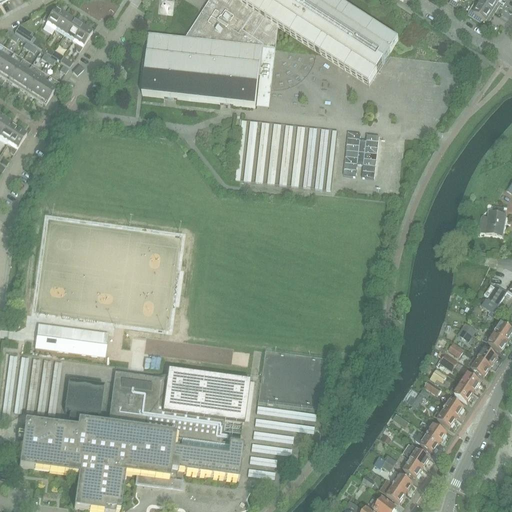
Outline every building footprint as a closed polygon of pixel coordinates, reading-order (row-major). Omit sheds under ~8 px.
[(149,36),(142,97),(143,97),(164,100),(177,101),(220,106),(233,107),(256,109),(262,50),(276,51),(276,50),(278,29),(316,53),(369,87),(389,57),(399,42),(333,0),(211,0),(185,40),(149,36)] [(452,0),(452,2),(449,5),(457,11),(460,6),(457,4),(460,0),(452,0)] [(479,0),(477,4),(494,16),(500,7),(498,6),(489,0),(479,0)] [(467,17),(470,19),(480,26),(482,22),(488,25),(494,16),(477,4),(475,3),(467,17)] [(46,27),(55,33),(65,17),(54,10),(52,11),(50,12),(50,14),(50,15),(51,17),(46,25),(47,25),(46,27)] [(65,17),(55,33),(64,39),(74,23),(65,17)] [(74,23),(64,39),(73,44),(83,29),(74,23)] [(83,29),(73,44),(77,47),(76,48),(76,50),(76,53),(77,55),(79,56),(92,35),(83,29)] [(5,38),(10,42),(13,37),(8,34),(5,38)] [(13,37),(10,42),(16,45),(19,41),(13,37)] [(23,50),(28,53),(31,48),(26,45),(23,50)] [(0,78),(45,108),(59,86),(0,47),(0,78)] [(31,48),(28,53),(34,57),(37,52),(31,48)] [(276,51),(262,50),(256,109),(270,111),(276,51)] [(77,78),(84,72),(80,68),(73,74),(77,78)] [(60,73),(65,77),(68,72),(63,69),(60,73)] [(0,119),(0,137),(8,125),(0,119)] [(8,125),(0,137),(0,142),(7,147),(17,131),(8,125)] [(17,131),(7,147),(11,149),(10,151),(10,153),(10,155),(11,156),(13,158),(27,137),(17,131)] [(349,135),(344,177),(356,179),(357,167),(364,167),(362,180),(374,181),(379,138),(370,137),(370,136),(368,136),(367,137),(366,143),(360,142),(361,136),(349,135)] [(502,238),(506,217),(503,216),(504,210),(494,209),(493,214),(490,214),(486,235),(502,238)] [(486,302),(483,306),(495,314),(507,295),(497,288),(488,303),(486,302)] [(492,330),(490,333),(495,336),(503,341),(508,345),(511,338),(511,332),(502,325),(498,321),(492,330)] [(464,328),(462,331),(473,338),(476,333),(466,326),(464,328)] [(39,327),(35,351),(100,359),(105,360),(108,336),(103,336),(39,327)] [(462,332),(458,337),(469,344),(473,338),(462,331),(462,332)] [(501,355),(508,345),(495,336),(488,346),(501,355)] [(453,347),(448,353),(459,360),(463,353),(453,347)] [(485,351),(478,361),(491,370),(498,360),(485,351)] [(446,356),(440,366),(452,374),(458,365),(446,356)] [(484,381),(491,370),(478,361),(471,372),(484,381)] [(25,423),(19,469),(79,477),(74,510),(86,511),(115,511),(116,511),(115,511),(119,511),(125,475),(136,477),(135,488),(138,488),(182,494),(183,483),(174,482),(175,481),(176,480),(178,473),(184,474),(184,475),(239,483),(244,448),(239,447),(243,426),(244,426),(244,423),(245,416),(249,383),(168,372),(167,382),(115,375),(110,416),(108,427),(87,424),(87,417),(100,419),(100,416),(104,388),(69,383),(65,414),(70,415),(70,416),(69,422),(78,423),(77,430),(25,423)] [(437,372),(432,380),(437,382),(443,385),(447,378),(437,372)] [(468,376),(461,387),(474,395),(481,385),(468,376)] [(428,384),(424,390),(437,399),(442,392),(442,391),(429,383),(428,384)] [(467,406),(474,395),(461,387),(454,397),(467,406)] [(421,396),(420,396),(421,397),(425,399),(427,400),(429,397),(423,392),(421,395),(421,396)] [(420,397),(416,403),(420,406),(421,406),(425,400),(425,399),(421,397),(420,396),(420,397)] [(445,411),(444,412),(448,415),(450,416),(457,421),(460,416),(464,410),(451,402),(445,411)] [(416,403),(412,408),(415,410),(416,411),(420,406),(416,403)] [(450,431),(457,421),(450,416),(444,412),(437,423),(450,431)] [(404,421),(399,428),(405,432),(409,425),(404,421)] [(434,427),(427,438),(440,446),(447,435),(434,427)] [(422,434),(415,445),(420,448),(433,456),(440,446),(427,438),(422,434)] [(385,437),(381,442),(388,447),(392,442),(385,437)] [(413,449),(407,459),(411,462),(410,463),(423,471),(430,461),(413,449)] [(386,464),(394,470),(397,464),(389,459),(386,464)] [(391,475),(394,470),(386,464),(379,460),(377,464),(383,468),(382,470),(391,475)] [(416,482),(423,471),(410,463),(403,473),(416,482)] [(400,477),(393,488),(404,495),(406,496),(413,486),(400,477)] [(376,485),(366,479),(362,485),(372,491),(376,485)] [(399,507),(406,496),(393,488),(386,498),(399,507)] [(379,500),(372,511),(373,511),(395,511),(396,511),(382,502),(379,500)]
